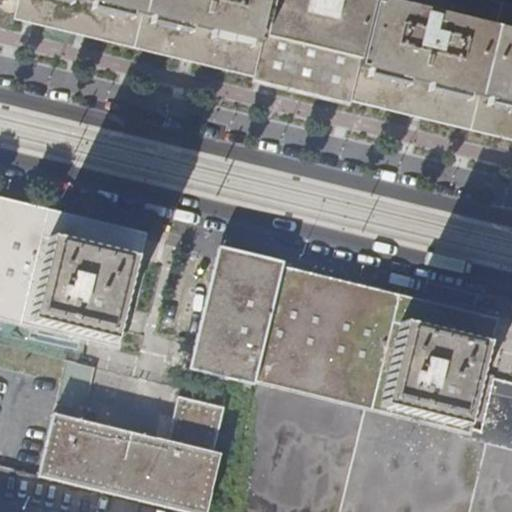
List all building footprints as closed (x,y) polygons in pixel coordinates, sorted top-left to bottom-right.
[(263,53),(276,0),(49,0),(68,5),(69,0),(78,0),(104,6),(103,14),(178,33),(180,25),(213,35),(212,42),(263,53)] [(332,47),(342,0),(310,0),(300,39),(332,47)] [(511,23),(444,6),(419,0),(378,0),(376,12),(359,78),(408,91),(410,82),(445,92),(442,99),(511,117),(511,23)] [(109,342),(130,258),(100,250),(45,237),(0,225),(0,315),(7,317),(109,342)] [(478,345),(393,323),(246,287),(211,278),(188,368),(196,370),(248,384),(251,375),(374,405),(458,426),(478,345)] [(165,442),(175,398),(224,410),(226,400),(188,391),(135,379),(63,362),(50,413),(113,429),(165,442)] [(511,511),(511,448),(468,438),(385,417),(311,399),(248,384),(196,370),(188,368),(188,370),(187,373),(192,374),(248,387),(229,467),(217,511),(511,511)] [(203,511),(218,456),(213,454),(224,410),(175,398),(165,442),(113,429),(50,413),(34,478),(49,482),(90,491),(148,505),(176,511),(203,511)]
